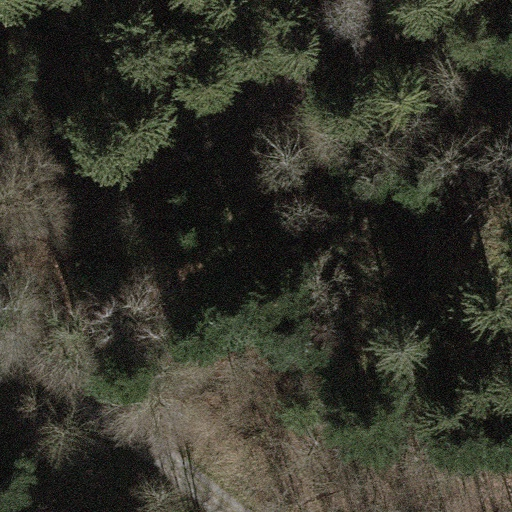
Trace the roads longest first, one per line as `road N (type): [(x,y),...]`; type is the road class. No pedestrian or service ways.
road 1 (track): [(0,233),(470,0)]
road 2 (track): [(228,511),(0,342)]
